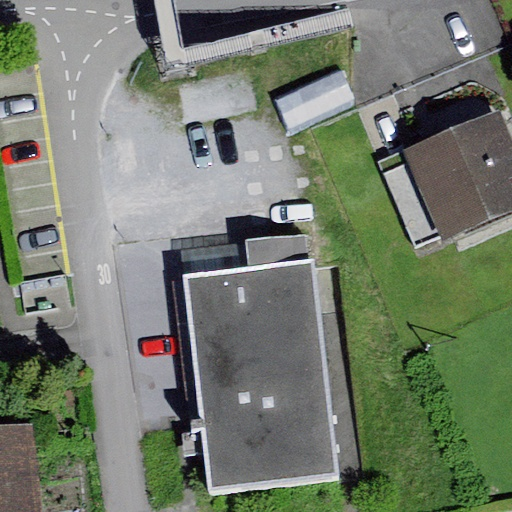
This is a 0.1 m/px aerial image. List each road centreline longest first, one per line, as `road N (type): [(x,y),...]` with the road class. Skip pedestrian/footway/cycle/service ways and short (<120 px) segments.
road 1 (residential): [(127,511),(72,109),(77,34)]
road 2 (residential): [(77,34),(241,0)]
